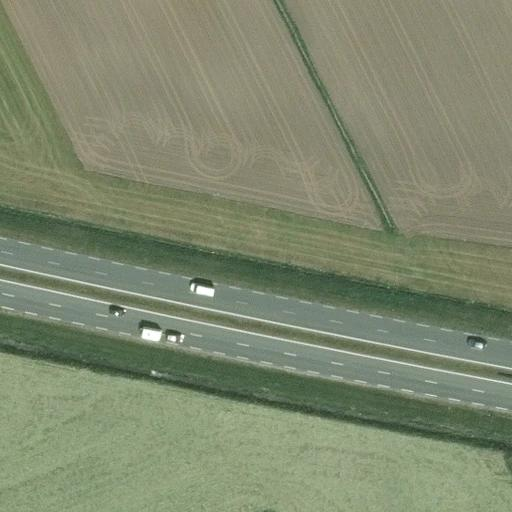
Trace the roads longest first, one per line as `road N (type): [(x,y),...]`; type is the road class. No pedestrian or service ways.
road 1 (primary): [(0,292),(511,397)]
road 2 (primary): [(511,355),(0,251)]
